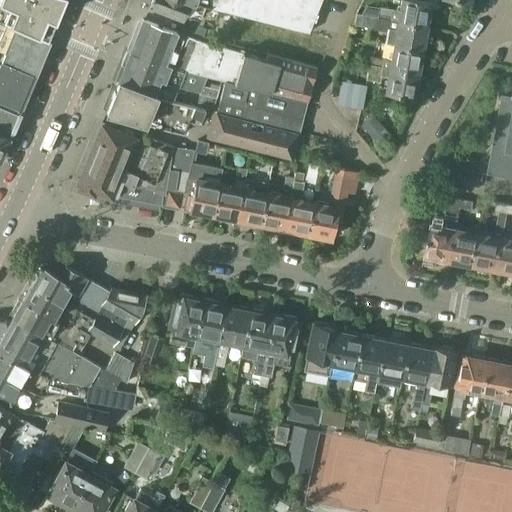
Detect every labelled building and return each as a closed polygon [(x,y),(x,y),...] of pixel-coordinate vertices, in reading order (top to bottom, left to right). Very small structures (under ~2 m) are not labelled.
[(63,0),(0,0),(0,18),(15,25),(19,26),(48,38),(63,0)] [(200,17),(204,6),(188,0),(150,0),(147,7),(182,20),(185,12),(200,17)] [(188,0),(204,6),(308,32),(319,0),(188,0)] [(377,17),(426,26),(431,1),(426,0),(400,0),(399,11),(379,7),(377,17)] [(426,26),(377,17),(356,13),(354,24),(375,28),(376,26),(388,28),(386,43),(393,44),(422,49),(426,26)] [(0,18),(0,40),(41,57),(41,56),(48,38),(19,26),(15,25),(0,18)] [(205,75),(207,76),(224,81),(234,83),(256,88),(271,92),(307,101),(316,67),(266,54),(265,60),(212,45),(212,46),(142,19),(130,51),(173,67),(205,75)] [(41,57),(0,40),(0,47),(5,50),(0,59),(0,60),(33,75),(41,57)] [(370,55),(368,64),(381,66),(418,72),(422,49),(393,44),(390,59),(370,55)] [(204,84),(207,76),(205,75),(173,67),(130,51),(124,66),(178,87),(178,86),(200,92),(216,96),(219,89),(204,84)] [(0,79),(26,91),(33,75),(0,60),(0,79)] [(418,72),(381,66),(368,64),(366,79),(379,81),(380,75),(387,76),(384,93),(414,98),(418,72)] [(118,81),(152,94),(173,100),(178,87),(124,66),(122,72),(120,72),(117,77),(118,81)] [(0,101),(19,109),(26,91),(0,79),(0,101)] [(182,133),(184,133),(188,124),(190,125),(194,123),(199,125),(205,108),(173,100),(152,94),(118,81),(106,111),(106,112),(167,130),(182,133)] [(252,104),(303,116),(307,101),(271,92),(256,88),(234,83),(224,81),(220,97),(221,97),(244,102),(252,104)] [(350,106),(354,83),(341,81),(337,104),(350,106)] [(354,83),(350,106),(362,108),(366,85),(354,83)] [(511,94),(502,93),(487,172),(511,177),(511,94)] [(217,111),(299,132),(303,117),(303,116),(252,104),(244,102),(221,97),(220,97),(217,111)] [(0,133),(8,136),(18,113),(0,105),(0,133)] [(217,111),(213,110),(206,137),(294,159),(301,133),(299,132),(217,111)] [(360,124),(378,143),(390,132),(372,113),(360,124)] [(136,137),(101,123),(93,142),(85,161),(77,182),(80,183),(78,187),(93,193),(95,189),(111,195),(112,194),(116,195),(162,204),(163,194),(164,189),(175,191),(182,192),(191,149),(172,146),(150,136),(149,142),(136,137)] [(0,155),(8,136),(0,133),(0,155)] [(191,149),(182,192),(179,207),(188,208),(200,211),(202,214),(207,215),(210,213),(213,213),(219,182),(204,179),(209,152),(191,149)] [(234,185),(219,182),(213,213),(216,214),(217,217),(223,218),(225,216),(237,218),(246,168),(238,166),(234,185)] [(257,222),(260,223),(266,192),(251,189),(255,170),(246,168),(237,218),(248,220),(249,223),(255,224),(257,222)] [(313,201),(307,232),(310,233),(312,235),(317,236),(319,235),(332,238),(336,217),(341,218),(347,192),(354,193),(357,172),(335,168),(328,204),(313,201)] [(304,232),(307,232),(313,201),(299,198),(303,175),(294,173),(293,177),(291,190),(290,197),(284,228),(295,230),(296,233),(302,233),(304,232)] [(286,176),(283,189),(291,190),(293,177),(286,176)] [(179,207),(182,192),(175,191),(164,189),(163,194),(162,204),(179,207)] [(290,197),(266,192),(260,223),(263,224),(265,226),(270,227),(272,225),(284,228),(290,197)] [(455,228),(459,207),(461,199),(449,197),(448,205),(451,205),(447,226),(431,223),(425,255),(449,260),(455,228)] [(473,201),(461,199),(459,207),(472,209),(473,201)] [(500,211),(507,212),(509,204),(497,202),(495,210),(500,211)] [(494,236),(479,233),(473,264),(496,269),(502,237),(505,220),(497,219),(494,236)] [(455,228),(449,260),(473,264),(479,233),(455,228)] [(496,269),(511,271),(511,238),(503,237),(502,237),(496,269)] [(94,315),(101,303),(109,289),(99,283),(99,284),(65,265),(60,273),(43,263),(30,285),(60,301),(63,298),(94,315)] [(117,325),(122,315),(101,303),(94,315),(63,298),(60,301),(30,285),(22,300),(88,336),(91,330),(119,347),(128,332),(117,325)] [(122,315),(134,322),(142,308),(144,295),(111,288),(110,290),(109,289),(101,303),(122,315)] [(171,314),(169,325),(172,326),(169,338),(193,343),(202,301),(192,299),(192,296),(181,293),(181,296),(178,296),(174,315),(171,314)] [(194,343),(192,350),(205,352),(206,352),(204,364),(214,366),(214,364),(226,306),(216,304),(216,301),(205,298),(204,301),(202,301),(193,343),(194,343)] [(88,336),(22,300),(13,316),(79,353),(88,336)] [(226,306),(214,364),(223,366),(228,341),(242,344),(243,344),(250,308),(237,305),(237,308),(226,306)] [(242,344),(240,356),(256,359),(253,372),(262,373),(274,315),(263,313),(263,310),(250,308),(243,344),(242,344)] [(274,315),(262,373),(269,375),(271,375),(274,362),(289,365),(298,320),(295,320),(296,317),(285,314),(284,317),(274,315)] [(117,325),(128,332),(128,331),(134,322),(122,315),(117,325)] [(79,353),(13,316),(0,339),(0,349),(38,372),(63,381),(67,381),(85,384),(87,384),(87,383),(115,388),(120,378),(114,374),(105,368),(105,369),(79,353)] [(314,323),(305,369),(329,374),(337,330),(338,331),(339,328),(328,325),(329,323),(318,321),(317,323),(314,323)] [(337,330),(329,374),(352,378),(361,333),(348,330),(348,332),(338,331),(337,330)] [(151,332),(142,357),(156,361),(164,337),(151,332)] [(361,333),(352,378),(365,381),(364,390),(374,391),(375,383),(376,383),(384,340),(374,338),(375,335),(361,333)] [(384,340),(376,383),(400,387),(402,376),(408,342),(395,339),(395,342),(384,340)] [(408,342),(402,376),(410,377),(408,390),(414,391),(410,408),(420,410),(421,403),(431,349),(421,347),(421,345),(408,342)] [(431,349),(421,403),(428,405),(433,382),(449,385),(456,350),(453,350),(453,348),(442,346),(442,348),(431,346),(431,349)] [(38,372),(0,349),(0,370),(34,390),(41,395),(46,396),(46,390),(85,397),(85,399),(117,405),(133,407),(136,393),(114,389),(115,388),(87,383),(87,384),(85,384),(67,381),(63,381),(38,372)] [(105,368),(114,374),(124,356),(115,351),(105,368)] [(465,388),(480,391),(486,359),(463,355),(453,407),(460,408),(463,397),(465,388)] [(114,374),(120,378),(127,382),(133,361),(124,356),(114,374)] [(499,415),(501,403),(503,395),(510,364),(486,359),(480,391),(494,394),(490,414),(499,415)] [(511,363),(510,364),(503,395),(511,396),(511,363)] [(34,390),(0,370),(0,392),(19,404),(26,405),(34,390)] [(262,373),(260,385),(267,386),(269,375),(262,373)] [(72,424),(84,427),(105,432),(109,411),(58,399),(54,419),(53,421),(72,424)] [(175,422),(179,405),(160,400),(156,417),(175,422)] [(510,405),(501,403),(499,415),(498,422),(506,424),(510,405)] [(0,436),(30,453),(31,451),(40,436),(60,447),(72,424),(53,421),(54,419),(50,418),(43,429),(25,419),(24,420),(0,406),(0,436)] [(320,408),(309,406),(306,421),(317,424),(317,421),(320,408)] [(191,426),(199,428),(200,425),(202,412),(194,410),(191,426)] [(333,424),(342,426),(344,412),(336,411),(333,424)] [(253,416),(243,414),(239,433),(249,435),(253,416)] [(359,420),(356,433),(364,434),(367,421),(359,420)] [(277,421),(276,423),(275,424),(272,439),(273,442),(285,445),(289,424),(277,421)] [(66,458),(67,459),(48,493),(72,506),(91,471),(91,470),(97,460),(73,447),(84,427),(72,424),(60,447),(69,452),(66,458)] [(308,472),(317,429),(293,425),(285,467),(308,472)] [(366,437),(375,438),(377,427),(368,425),(366,437)] [(437,445),(440,431),(415,427),(413,440),(437,445)] [(43,458),(31,451),(30,453),(0,436),(0,472),(27,487),(43,458)] [(470,439),(460,437),(457,451),(467,453),(470,439)] [(135,472),(152,441),(151,441),(151,440),(139,439),(138,441),(137,440),(123,466),(135,472)] [(135,472),(145,478),(159,453),(163,455),(168,445),(152,441),(135,472)] [(467,454),(481,457),(483,445),(470,442),(467,454)] [(503,451),(494,450),(493,458),(502,460),(503,451)] [(91,471),(72,506),(82,511),(99,511),(115,484),(91,471)] [(201,507),(210,491),(214,483),(203,477),(190,501),(201,507)] [(201,507),(209,511),(210,511),(224,488),(214,483),(210,491),(201,507)] [(140,489),(134,499),(126,511),(155,511),(156,511),(158,506),(165,494),(156,489),(153,496),(140,489)] [(279,499),(273,510),(272,510),(270,511),(284,511),(287,507),(288,505),(279,499)]
